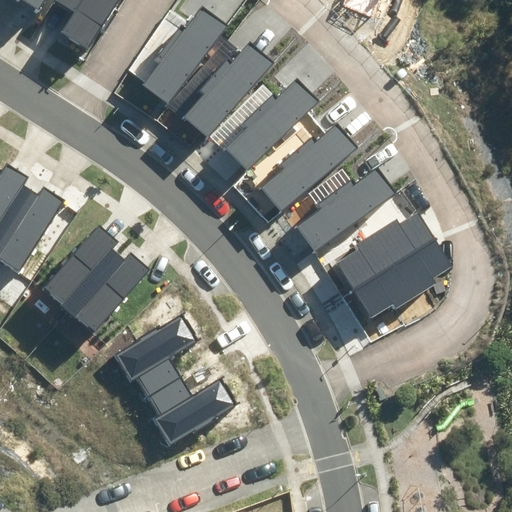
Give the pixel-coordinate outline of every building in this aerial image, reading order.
[(43,0),(22,0),(37,9),(43,0)] [(86,49),(117,0),(57,0),(76,12),(62,33),(86,49)] [(225,24),(202,7),(186,27),(181,24),(158,54),(163,57),(144,81),(167,99),(225,24)] [(273,66),(252,46),(234,65),(230,61),(204,89),(208,93),(188,115),(209,134),(273,66)] [(315,103),(295,82),(276,100),(272,96),(245,121),(249,126),(226,146),(246,167),(315,103)] [(355,148),(336,126),(317,143),(313,139),(284,163),(288,168),(265,187),(284,209),(355,148)] [(28,177),(7,164),(0,175),(0,260),(20,272),(65,200),(43,187),(38,195),(22,185),(28,177)] [(391,193),(374,170),(353,186),(350,181),(319,203),(323,208),(298,226),(316,249),(391,193)] [(336,262),(371,318),(392,305),(395,310),(437,284),(433,278),(452,266),(419,214),(401,225),(397,220),(353,247),(355,250),(336,262)] [(119,242),(99,224),(44,288),(95,332),(149,269),(130,253),(125,260),(113,249),(119,242)] [(200,338),(182,311),(112,354),(129,380),(138,375),(163,415),(157,419),(172,442),(233,404),(218,380),(191,397),(167,359),(200,338)]
